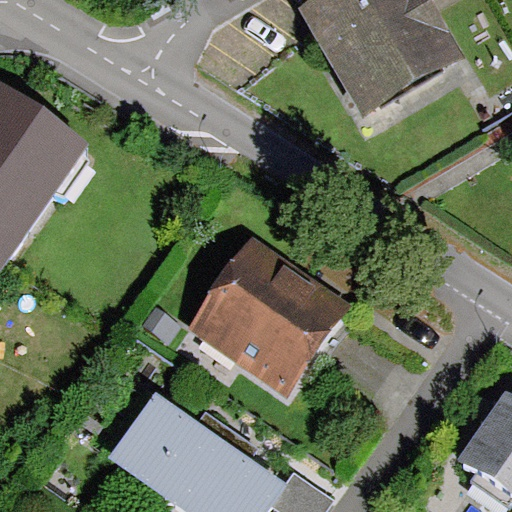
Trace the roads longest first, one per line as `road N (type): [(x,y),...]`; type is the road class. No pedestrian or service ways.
road 1 (residential): [(511,321),(137,80)]
road 2 (unknown): [(482,302),(341,511)]
road 3 (residential): [(137,80),(1,0)]
road 4 (residential): [(234,0),(164,42),(137,80)]
